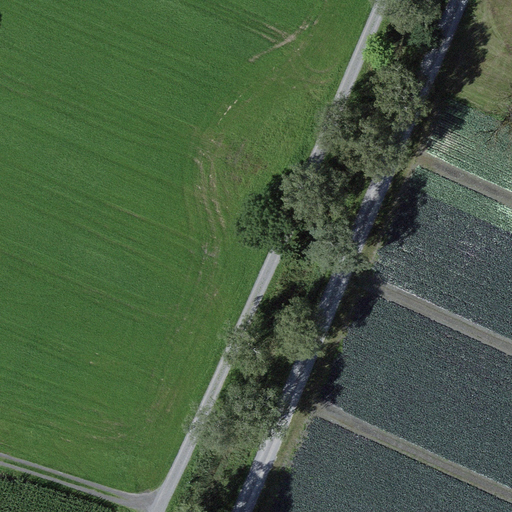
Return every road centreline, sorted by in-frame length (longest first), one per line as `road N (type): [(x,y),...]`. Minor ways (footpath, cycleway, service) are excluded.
road 1 (track): [(383,0),(157,511)]
road 2 (track): [(461,0),(246,511)]
road 3 (track): [(0,460),(158,509)]
